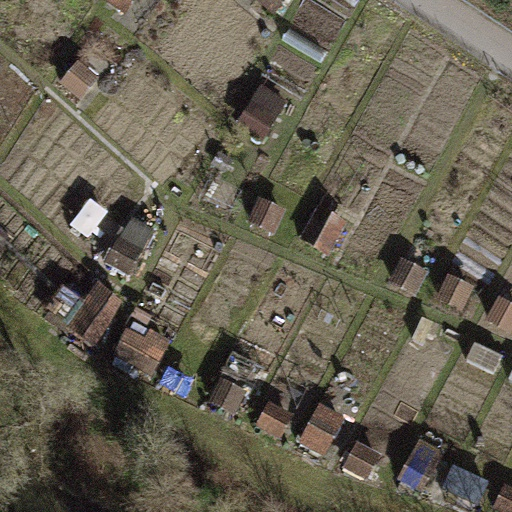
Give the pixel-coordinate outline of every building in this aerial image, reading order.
[(109,0),(107,3),(129,20),(144,0),(109,0)] [(290,1),(288,0),(259,0),(276,15),(290,1)] [(294,106),(270,90),(246,126),(270,143),(294,106)] [(43,172),(26,159),(10,178),(27,192),(43,172)] [(0,223),(13,212),(0,198),(0,223)] [(291,213),(263,200),(250,227),(278,240),(291,213)] [(164,237),(133,222),(112,266),(143,280),(164,237)] [(432,279),(401,263),(388,288),(419,304),(432,279)] [(164,343),(136,328),(119,359),(147,374),(164,343)] [(505,366),(474,351),(462,373),(493,389),(505,366)] [(204,374),(182,363),(166,396),(188,407),(204,374)] [(297,419),(271,408),(262,430),(289,441),(297,419)] [(387,462),(358,449),(348,474),(376,486),(387,462)] [(479,511),(489,491),(465,480),(451,511),(453,511),(479,511)] [(426,511),(430,502),(397,489),(388,511),(426,511)]
